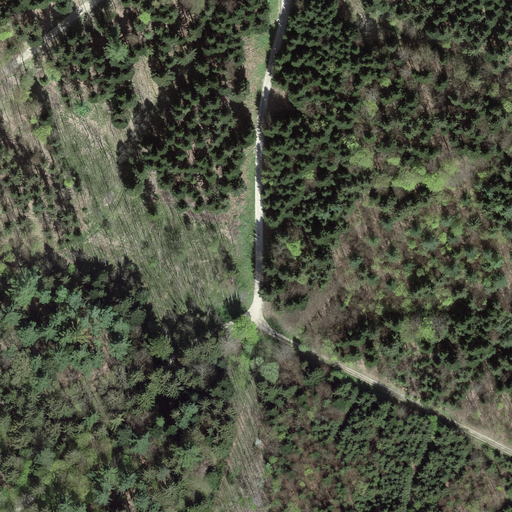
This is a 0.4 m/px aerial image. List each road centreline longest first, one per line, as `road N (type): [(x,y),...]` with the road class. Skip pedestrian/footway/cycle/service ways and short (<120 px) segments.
road 1 (track): [(287,0),(260,155),(257,323)]
road 2 (track): [(12,511),(192,344),(233,322),(257,323)]
road 3 (track): [(257,323),(511,451)]
